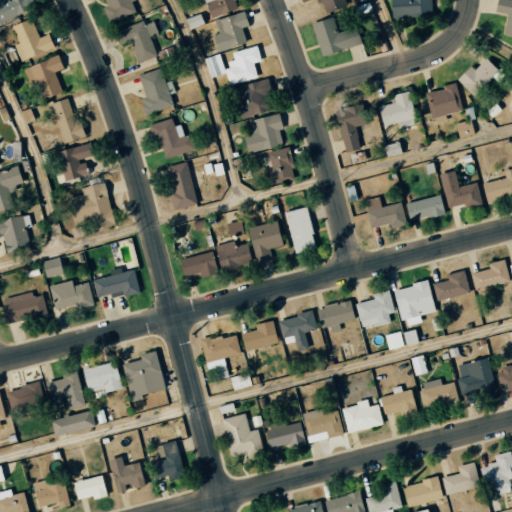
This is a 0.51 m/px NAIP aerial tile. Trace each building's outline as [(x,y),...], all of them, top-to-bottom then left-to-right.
[(2,0),(0,1),(0,21),(35,6),(31,0),(2,0)] [(240,8),(236,0),(204,0),(211,18),(240,8)] [(320,0),(324,12),(345,6),(342,0),(299,0),(301,3),(309,0),(320,0)] [(389,0),(391,18),(431,16),(430,0),(389,0)] [(511,0),(496,0),(494,12),(506,14),(502,36),(511,37),(511,0)] [(246,42),(241,28),(248,25),(244,11),(214,21),(223,50),(246,42)] [(186,18),(188,28),(202,25),(200,15),(186,18)] [(356,27),(336,32),(332,17),(311,22),(319,55),(360,45),(356,27)] [(48,34),(39,38),(32,18),(12,25),(18,43),(14,45),(20,61),(54,49),(48,34)] [(152,21),(144,24),(142,20),(113,31),(118,45),(129,41),(137,63),(156,55),(149,36),(157,33),(152,21)] [(257,77),(253,63),(261,61),(257,46),(232,52),(234,60),(224,63),(221,53),(204,58),(209,78),(226,73),(228,85),(257,77)] [(42,99),(62,92),(54,72),(63,69),(58,55),(23,68),(30,86),(36,84),(42,99)] [(491,77),(497,82),(504,75),(485,57),(473,70),(468,66),(455,80),(473,96),(491,77)] [(137,75),(145,97),(140,99),(145,114),(172,105),(159,68),(137,75)] [(276,107),(267,78),(232,89),(241,118),(276,107)] [(444,115),(462,110),(454,82),(443,85),(443,88),(424,94),(433,124),(446,120),(444,115)] [(392,95),(394,102),(377,106),(382,126),(396,123),(397,129),(416,124),(407,91),(392,95)] [(64,143),(85,137),(79,119),(75,120),(67,98),(47,104),(54,127),(59,126),(64,143)] [(359,149),(354,126),(364,124),(360,104),(334,110),(343,152),(359,149)] [(281,146),(279,129),(281,129),(279,114),(251,118),(253,135),(243,136),(245,152),(281,146)] [(164,159),(193,150),(188,135),(183,137),(179,124),(173,126),(171,118),(148,125),(154,145),(159,144),(164,159)] [(473,133),(470,120),(454,124),(457,137),(473,133)] [(383,145),(385,156),(399,154),(397,142),(383,145)] [(54,152),(61,182),(87,175),(83,160),(93,157),(90,143),(54,152)] [(295,178),(286,147),(266,153),(275,184),(295,178)] [(163,167),(174,210),(196,204),(185,162),(163,167)] [(0,211),(17,207),(11,186),(21,183),(17,167),(0,171),(0,211)] [(511,168),(502,170),(504,178),(482,182),(485,202),(511,197),(511,168)] [(438,174),(446,208),(463,204),(464,209),(481,205),(476,182),(457,186),(453,170),(438,174)] [(113,225),(103,183),(80,188),(82,195),(66,199),(73,225),(89,221),(91,230),(113,225)] [(409,222),(443,215),(439,196),(405,202),(409,222)] [(390,226),(404,225),(401,203),(379,206),(378,197),(364,199),(368,227),(390,224),(390,226)] [(316,248),(305,207),(284,212),(295,253),(316,248)] [(0,219),(0,237),(2,237),(5,252),(29,249),(25,226),(30,225),(28,215),(0,219)] [(227,222),(228,235),(242,233),(241,221),(227,222)] [(282,246),(276,221),(247,228),(255,262),(272,259),(269,249),(282,246)] [(214,246),(220,271),(251,262),(246,244),(235,246),(234,241),(214,246)] [(217,273),(212,251),(178,259),(182,276),(198,273),(199,277),(217,273)] [(41,262),(45,277),(62,273),(58,257),(41,262)] [(487,263),(488,269),(469,273),(474,290),(508,282),(503,259),(487,263)] [(138,293),(133,270),(91,279),(95,297),(120,292),(121,296),(138,293)] [(468,292),(462,270),(445,275),(446,279),(431,284),(436,301),(468,292)] [(48,286),(54,310),(75,304),(76,309),(93,305),(87,282),(72,286),(70,280),(48,286)] [(393,289),(402,327),(420,322),(419,315),(433,312),(426,281),(393,289)] [(393,312),(387,290),(371,294),(372,299),(354,304),(360,329),(389,321),(387,314),(393,312)] [(7,324),(47,316),(43,295),(32,297),(31,292),(2,298),(7,324)] [(338,323),(353,320),(349,300),(315,307),(320,329),(328,327),(330,333),(339,331),(338,323)] [(316,330),(312,312),(278,319),(283,343),(294,341),(296,351),(308,349),(305,332),(316,330)] [(240,334),(243,351),(277,343),(272,320),(254,324),(255,330),(240,334)] [(404,345),(416,342),(414,329),(402,332),(404,345)] [(403,346),(399,331),(383,335),(387,350),(403,346)] [(206,373),(224,369),(222,358),(239,354),(235,333),(199,341),(206,373)] [(163,390),(155,351),(138,354),(139,360),(121,364),(129,402),(141,399),(140,395),(163,390)] [(414,376),(426,372),(421,354),(409,358),(414,376)] [(461,398),(495,390),(487,358),(457,365),(460,377),(457,378),(461,398)] [(81,370),(87,392),(103,387),(104,393),(121,388),(113,361),(81,370)] [(500,393),(511,390),(511,364),(495,369),(500,393)] [(84,404),(76,373),(44,381),(52,412),(84,404)] [(228,377),(232,390),(250,386),(247,373),(228,377)] [(453,382),(441,385),(439,378),(418,383),(424,408),(457,401),(453,382)] [(5,390),(9,410),(43,402),(39,383),(5,390)] [(399,411),(401,419),(417,415),(410,389),(401,392),(400,386),(391,388),(392,394),(378,398),(383,415),(399,411)] [(382,425),(377,404),(367,406),(366,401),(340,407),(346,433),(382,425)] [(301,413),(308,443),(342,434),(336,410),(322,414),(321,409),(301,413)] [(94,426),(90,410),(49,420),(53,437),(94,426)] [(258,429),(248,431),(244,414),(222,418),(229,455),(246,452),(247,458),(263,455),(258,429)] [(265,431),(269,448),(287,444),(289,448),(304,444),(298,422),(265,431)] [(156,446),(160,459),(150,462),(155,479),(169,475),(170,479),(184,475),(174,440),(156,446)] [(493,455),(494,463),(478,467),(484,489),(493,487),(495,495),(510,491),(507,479),(511,477),(511,463),(509,451),(493,455)] [(107,460),(116,493),(129,489),(129,490),(144,485),(138,462),(122,466),(120,456),(107,460)] [(456,466),(458,473),(440,478),(445,495),(479,486),(473,462),(456,466)] [(72,482),(76,500),(92,496),(92,499),(106,496),(100,475),(72,482)] [(56,503),(58,508),(69,506),(62,476),(32,483),(37,507),(56,503)] [(441,498),(436,477),(402,486),(407,507),(441,498)] [(364,497),(367,511),(392,511),(392,510),(401,507),(395,481),(379,485),(381,493),(364,497)] [(0,511),(27,511),(23,492),(11,494),(10,489),(0,491),(0,511)] [(363,511),(359,492),(323,500),(325,511),(363,511)] [(285,511),(322,511),(319,500),(285,509),(285,511)]
